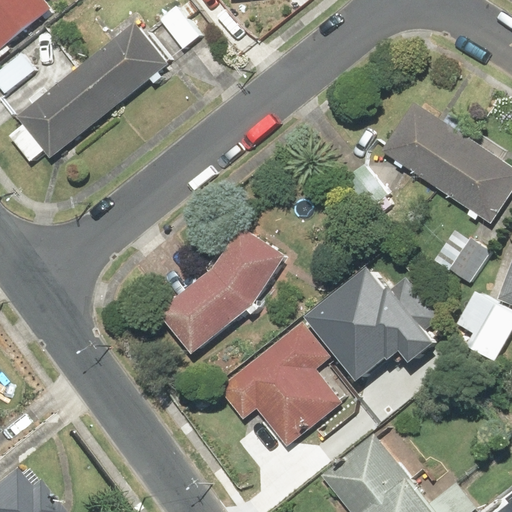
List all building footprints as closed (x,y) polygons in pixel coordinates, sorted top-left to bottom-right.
[(0,0),(0,56),(5,52),(6,54),(60,9),(52,0),(0,0)] [(181,6),(164,20),(191,52),(207,38),(181,6)] [(61,160),(174,61),(139,20),(25,120),(61,160)] [(511,162),(421,100),(388,148),(499,225),(511,206),(511,162)] [(373,162),(349,181),(373,211),(397,192),(373,162)] [(251,226),(224,269),(170,313),(205,356),(259,311),(296,253),(251,226)] [(459,229),(439,261),(478,285),(498,253),(459,229)] [(511,348),(511,308),(483,294),(466,326),(481,334),(474,348),(504,363),(511,348)] [(323,367),(337,355),(310,322),(227,390),(252,421),(263,411),(293,448),(351,401),(323,367)] [(374,376),(360,357),(343,370),(377,415),(411,390),(391,364),(374,376)] [(437,503),(382,435),(328,479),(354,511),(478,511),(483,508),(462,483),(437,503)] [(29,484),(16,468),(0,479),(0,511),(60,511),(35,480),(29,484)]
